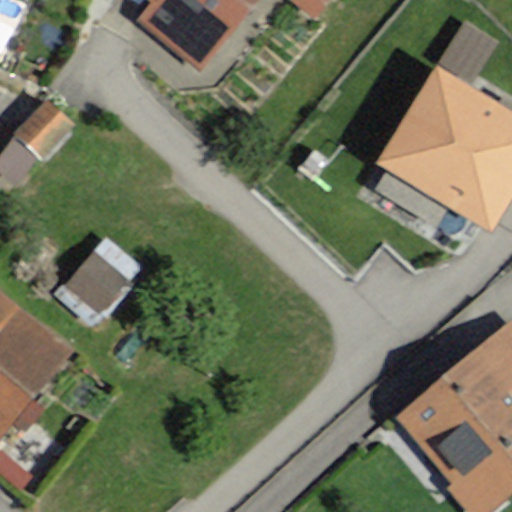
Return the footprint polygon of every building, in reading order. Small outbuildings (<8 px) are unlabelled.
[(253,0),(153,0),(141,16),(199,65),(253,0)] [(300,0),(318,13),(328,0),(300,0)] [(379,149),(487,210),(507,175),(511,165),(511,96),(434,53),(379,149)] [(44,91),(0,156),(0,167),(26,185),(75,112),(44,91)] [(108,233),(68,277),(103,309),(143,265),(108,233)] [(0,288),(0,429),(70,350),(0,288)] [(511,322),(509,319),(397,416),(480,511),(491,511),(511,494),(511,322)]
